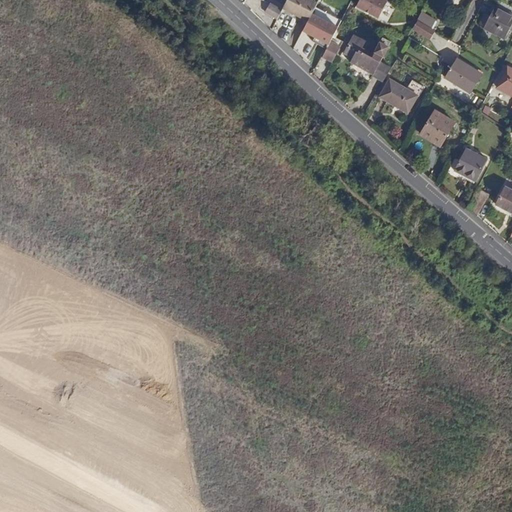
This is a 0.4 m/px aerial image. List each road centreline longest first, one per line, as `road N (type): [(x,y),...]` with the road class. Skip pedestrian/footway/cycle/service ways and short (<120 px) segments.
road 1 (unclassified): [(220,0),(511,265)]
road 2 (track): [(144,511),(0,436)]
